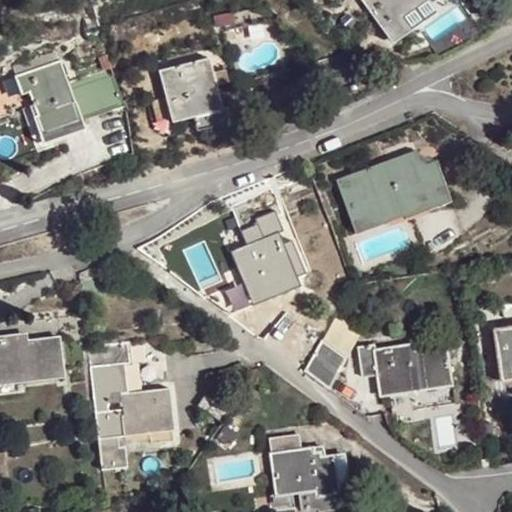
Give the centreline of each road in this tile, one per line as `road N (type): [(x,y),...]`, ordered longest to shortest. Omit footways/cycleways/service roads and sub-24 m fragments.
road 1 (residential): [(0,230),(242,161),(395,101)]
road 2 (residential): [(468,487),(439,478),(269,352)]
road 3 (residential): [(511,34),(395,101)]
